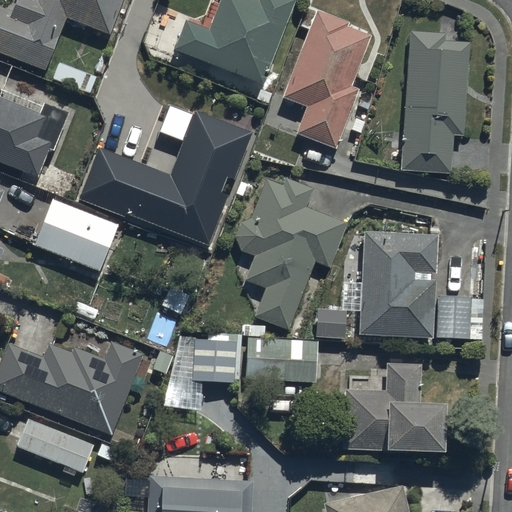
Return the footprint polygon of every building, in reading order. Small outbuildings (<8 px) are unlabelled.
[(11,0),(0,0),(0,54),(47,73),(67,21),(109,37),(123,0),(37,0),(34,8),(11,0)] [(239,0),(186,25),(173,52),(265,84),(294,0),(239,0)] [(318,11),(284,102),(310,111),(300,138),(338,152),(383,35),(318,11)] [(466,32),(410,29),(402,171),(457,174),(466,32)] [(57,61),(50,77),(88,92),(95,76),(57,61)] [(0,159),(39,175),(60,121),(0,98),(0,159)] [(80,199),(209,245),(250,132),(193,111),(172,172),(99,146),(80,199)] [(253,318),(288,331),(315,262),(331,268),(349,224),(306,207),(312,192),(267,175),(241,241),(253,318)] [(98,270),(116,225),(51,199),(33,244),(98,270)] [(358,336),(433,340),(438,236),(364,232),(358,336)] [(341,336),(342,311),(312,310),(312,336),(341,336)] [(239,333),(240,336),(245,336),(243,380),(315,382),(316,339),(264,338),(264,326),(240,326),(239,333)] [(240,336),(239,333),(206,332),(206,338),(191,338),(190,379),(239,380),(240,336)] [(9,345),(0,360),(0,393),(113,438),(146,355),(115,343),(9,345)] [(347,389),(342,451),(446,455),(448,404),(419,405),(422,364),(389,362),(387,392),(347,389)] [(80,471),(90,444),(25,418),(14,445),(80,471)] [(147,478),(144,511),(256,511),(258,486),(147,478)] [(321,500),(323,511),(406,511),(400,482),(321,500)]
